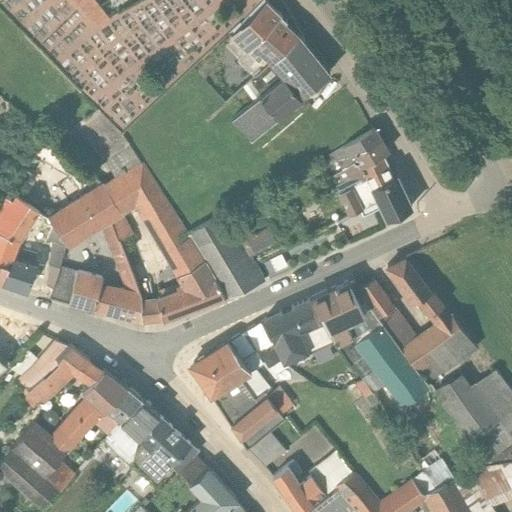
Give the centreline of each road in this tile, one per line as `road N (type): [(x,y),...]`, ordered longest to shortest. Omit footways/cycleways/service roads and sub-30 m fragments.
road 1 (residential): [(147,356),(448,210)]
road 2 (residential): [(448,210),(307,0)]
road 3 (unclassified): [(510,180),(411,0)]
road 4 (residential): [(276,511),(147,356)]
road 5 (residential): [(0,295),(147,356)]
